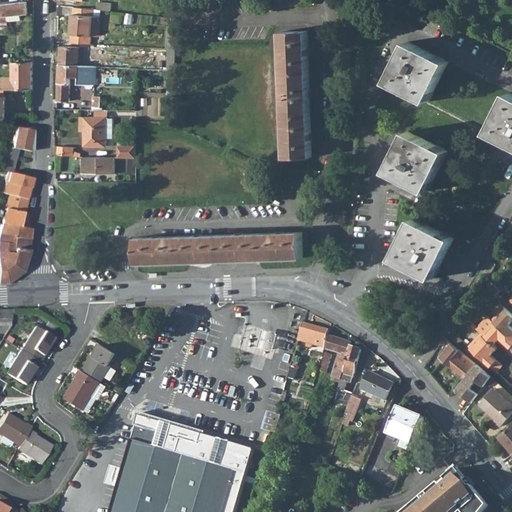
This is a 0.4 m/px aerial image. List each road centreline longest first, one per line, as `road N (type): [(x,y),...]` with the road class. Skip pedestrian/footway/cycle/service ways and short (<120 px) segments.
road 1 (residential): [(511,80),(407,27),(364,117),(379,166),(372,269)]
road 2 (residential): [(328,0),(332,202),(308,294)]
road 3 (residential): [(33,295),(43,0)]
road 4 (residential): [(89,293),(44,390),(43,403),(73,435),(73,452),(36,495),(0,478)]
road 5 (tertiary): [(336,311),(414,373),(511,491)]
road 6 (tertiary): [(89,293),(308,294)]
road 7 (residential): [(372,269),(437,287),(456,275),(511,194)]
road 8 (unknown): [(474,446),(373,511)]
